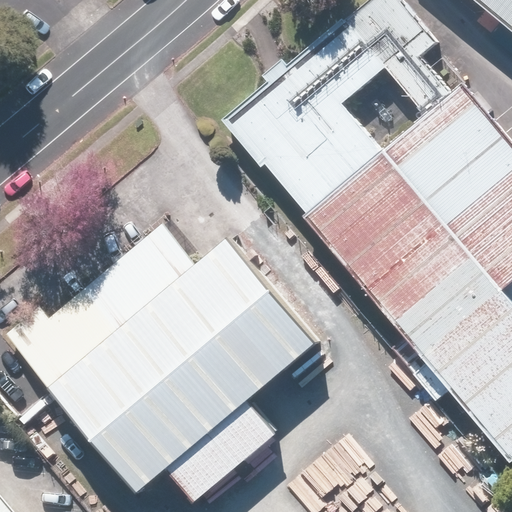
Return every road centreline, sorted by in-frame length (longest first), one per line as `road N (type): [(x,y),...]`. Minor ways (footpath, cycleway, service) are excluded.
road 1 (unknown): [(111,63),(340,376)]
road 2 (unclassified): [(0,157),(184,0)]
road 3 (unknown): [(340,376),(429,511)]
road 4 (unknown): [(232,467),(340,376)]
